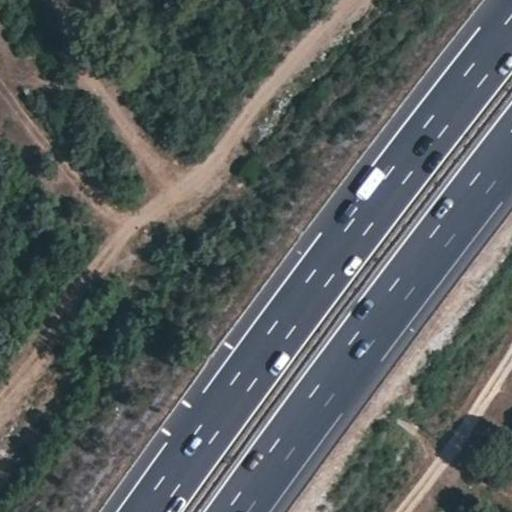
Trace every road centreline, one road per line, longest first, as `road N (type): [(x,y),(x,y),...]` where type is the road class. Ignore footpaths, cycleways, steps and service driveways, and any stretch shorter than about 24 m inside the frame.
road 1 (motorway): [(511,29),(349,235),(149,511)]
road 2 (track): [(351,0),(186,185),(115,241),(0,405)]
road 3 (motorway): [(236,511),(511,143)]
road 4 (track): [(511,368),(414,511)]
